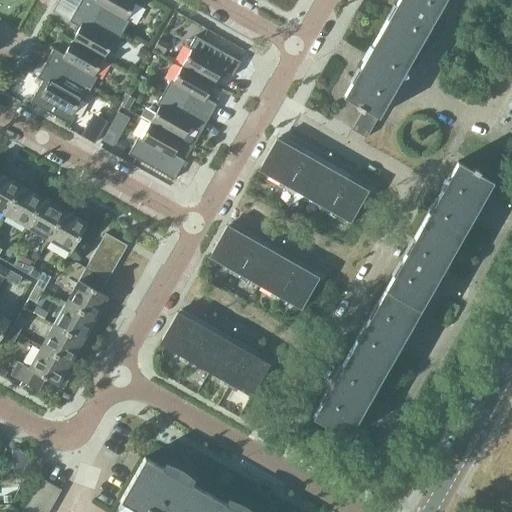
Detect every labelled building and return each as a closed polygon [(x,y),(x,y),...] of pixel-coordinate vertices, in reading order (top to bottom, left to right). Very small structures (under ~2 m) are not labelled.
[(81,0),(77,8),(123,34),(129,23),(126,21),(136,3),(130,0),(81,0)] [(443,0),(398,0),(379,33),(414,53),(443,0)] [(80,28),(72,42),(104,60),(113,43),(116,45),(123,34),(77,8),(69,22),(80,28)] [(414,53),(379,33),(342,98),(357,106),(355,108),(362,112),(376,120),(414,53)] [(182,67),(213,85),(221,72),(232,78),(241,63),(195,37),(188,48),(191,50),(182,67)] [(45,64),(91,90),(97,79),(94,77),(104,60),(72,42),(64,56),(53,50),(45,64)] [(91,90),(45,64),(37,79),(48,85),(40,99),(50,105),(46,112),(70,126),(74,119),(71,117),(81,99),(84,101),(91,90)] [(213,85),(182,67),(172,84),(169,83),(163,94),(208,120),(216,105),(206,99),(213,85)] [(159,106),(150,124),(181,142),(189,128),(200,134),(208,120),(163,94),(156,105),(159,106)] [(376,120),(362,112),(351,130),(366,139),(376,120)] [(181,142),(150,124),(140,141),(137,139),(128,155),(173,181),(184,161),(174,155),(181,142)] [(367,191),(333,172),(276,139),(260,167),(268,172),(266,175),(350,222),(367,191)] [(421,227),(456,247),(493,183),(478,174),(480,172),(474,169),(472,171),(458,163),(421,227)] [(0,212),(5,215),(21,186),(0,174),(0,212)] [(5,215),(27,228),(43,199),(21,186),(5,215)] [(27,228),(48,240),(65,211),(43,199),(27,228)] [(65,211),(48,240),(71,253),(87,224),(65,211)] [(217,262),(300,309),(318,278),(226,226),(211,254),(219,259),(217,262)] [(456,247),(421,227),(385,291),(420,311),(456,247)] [(106,234),(99,246),(120,258),(127,246),(106,234)] [(113,270),(120,258),(99,246),(92,258),(113,270)] [(113,270),(92,258),(85,270),(107,282),(113,270)] [(31,267),(18,260),(14,267),(26,274),(31,267)] [(0,275),(5,278),(9,271),(0,265),(0,275)] [(43,274),(31,267),(26,274),(39,281),(43,274)] [(85,270),(79,281),(100,293),(107,282),(85,270)] [(9,271),(5,278),(18,286),(22,278),(9,271)] [(39,281),(36,286),(43,291),(51,278),(43,274),(39,281)] [(79,281),(66,304),(95,320),(108,298),(100,293),(79,281)] [(43,291),(36,286),(29,299),(36,303),(43,291)] [(385,291),(349,354),(384,374),(420,311),(385,291)] [(66,304),(54,325),(82,342),(95,320),(66,304)] [(168,349),(251,396),(269,365),(177,313),(161,341),(170,346),(168,349)] [(0,316),(0,338),(10,322),(0,316)] [(18,317),(11,330),(19,334),(26,322),(18,317)] [(54,325),(41,347),(70,364),(82,342),(54,325)] [(11,330),(4,343),(11,347),(19,334),(11,330)] [(57,386),(59,384),(64,386),(72,371),(67,369),(70,364),(41,347),(29,369),(28,370),(44,379),(57,386)] [(384,374),(349,354),(313,418),(347,438),(384,374)] [(23,365),(18,375),(16,379),(38,391),(44,379),(28,370),(29,369),(23,365)] [(248,511),(229,501),(227,505),(189,483),(191,480),(166,465),(164,469),(145,458),(120,502),(137,511),(248,511)] [(21,511),(49,511),(61,491),(40,479),(21,511)]
